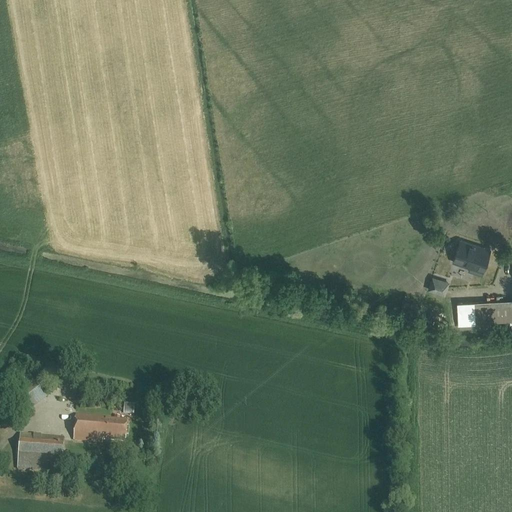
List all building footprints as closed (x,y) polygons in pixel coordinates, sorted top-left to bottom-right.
[(457,241),(450,263),(483,275),(491,253),(457,241)] [(511,304),(474,305),(475,326),(511,324),(511,304)] [(14,388),(30,409),(47,396),(30,375),(14,388)] [(121,421),(79,415),(75,439),(118,445),(121,421)] [(57,441),(17,440),(17,468),(56,469),(57,441)]
